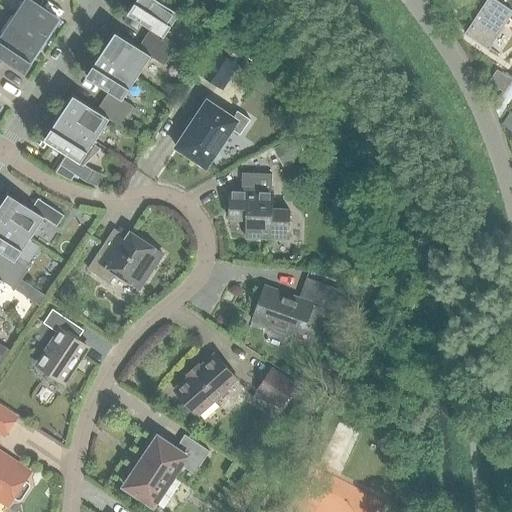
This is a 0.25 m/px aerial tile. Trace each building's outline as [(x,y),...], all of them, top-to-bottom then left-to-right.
[(21,0),(11,16),(43,37),(56,19),(36,6),(40,0),(21,0)] [(150,29),(144,39),(170,56),(177,46),(163,37),(178,15),(155,0),(136,0),(127,14),(150,29)] [(487,49),(509,18),(511,20),(511,0),(485,0),(464,34),(487,49)] [(0,35),(31,56),(43,37),(11,16),(0,32),(0,35)] [(115,33),(100,55),(136,79),(150,57),(163,66),(170,56),(144,39),(137,48),(115,33)] [(0,62),(19,74),(31,56),(0,35),(0,62)] [(212,50),(195,74),(211,85),(228,60),(212,50)] [(108,92),(102,102),(128,119),(135,109),(122,100),(136,79),(100,55),(86,77),(108,92)] [(245,56),(237,67),(248,75),(256,64),(245,56)] [(496,70),(487,84),(497,91),(498,89),(506,77),(496,70)] [(501,91),(492,105),(498,117),(511,95),(511,74),(510,78),(506,76),(506,77),(498,89),(501,91)] [(73,96),(58,118),(94,142),(108,120),(121,129),(128,119),(102,102),(95,111),(73,96)] [(205,168),(231,130),(239,136),(249,120),(237,112),(232,119),(207,102),(175,148),(205,168)] [(511,118),(509,116),(502,125),(511,134),(511,132),(511,118)] [(80,163),(94,142),(58,118),(44,140),(66,155),(60,165),(86,183),(93,172),(80,163)] [(274,150),(284,170),(305,160),(295,140),(274,150)] [(245,238),(287,239),(289,211),(271,210),(272,193),(270,193),(271,175),(241,173),(240,191),(229,191),(228,220),(246,220),(245,238)] [(8,194),(0,206),(0,220),(29,240),(43,218),(56,227),(63,216),(37,199),(30,209),(8,194)] [(0,252),(1,253),(0,254),(0,266),(21,280),(28,270),(15,261),(29,240),(0,220),(0,252)] [(139,289),(152,268),(162,254),(130,233),(117,253),(103,244),(87,269),(109,284),(115,274),(139,289)] [(14,290),(21,280),(0,266),(0,283),(1,282),(14,290)] [(344,292),(332,288),(306,278),(298,299),(293,297),(291,300),(283,297),(285,294),(264,287),(251,321),(270,328),(269,332),(284,338),(285,334),(300,339),(307,321),(316,324),(321,309),(337,314),(344,292)] [(42,324),(57,333),(36,364),(64,383),(87,349),(68,336),(75,326),(52,310),(42,324)] [(0,357),(4,360),(10,351),(0,344),(0,357)] [(174,391),(196,416),(236,380),(214,355),(174,391)] [(271,369),(256,392),(281,409),(295,386),(271,369)] [(0,434),(3,437),(16,418),(0,407),(0,434)] [(179,466),(193,475),(209,452),(184,435),(174,450),(157,438),(124,487),(152,506),(179,466)] [(9,461),(7,464),(0,459),(0,489),(17,501),(20,500),(29,487),(28,484),(23,481),(28,474),(9,461)]
